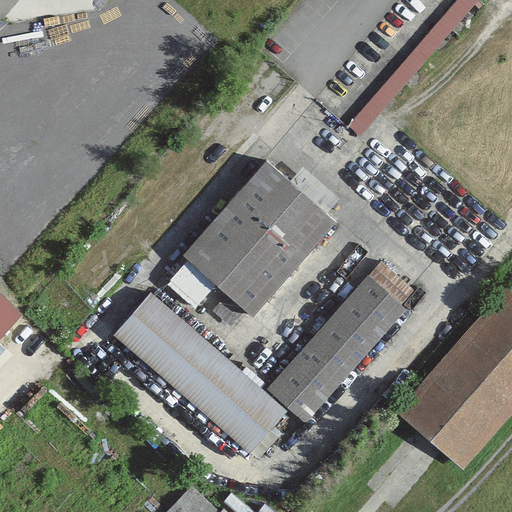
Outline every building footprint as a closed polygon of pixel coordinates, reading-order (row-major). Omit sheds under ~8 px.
[(453,0),(353,122),(366,132),(475,0),(453,0)] [(345,217),(273,155),(190,251),(261,313),(345,217)] [(272,394),(155,292),(120,333),(257,452),(293,411),(310,425),(414,307),(377,275),(272,394)] [(511,418),(511,289),(508,286),(403,410),(471,467),(511,418)] [(0,349),(29,318),(0,291),(0,349)] [(94,324),(77,343),(94,358),(111,339),(94,324)] [(215,511),(220,508),(193,482),(164,511),(215,511)]
